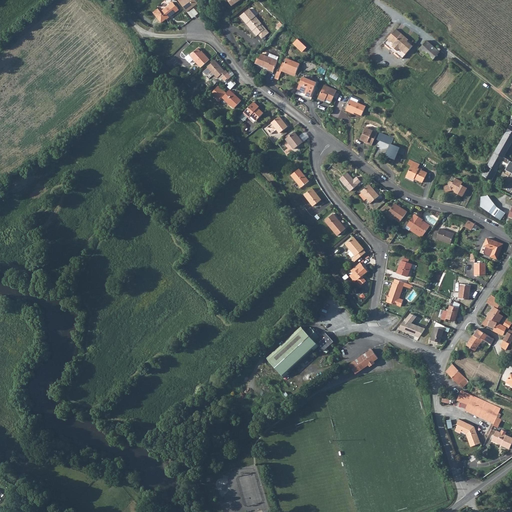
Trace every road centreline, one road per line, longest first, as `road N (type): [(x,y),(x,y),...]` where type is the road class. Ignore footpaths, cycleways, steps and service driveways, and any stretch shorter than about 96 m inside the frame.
road 1 (track): [(137,28),(218,131),(288,202),(374,324)]
road 2 (residential): [(328,139),(317,166),(325,186),(380,253),(374,324),(444,358)]
road 3 (residential): [(328,139),(401,192),(511,237)]
road 4 (residential): [(193,29),(328,139)]
road 5 (track): [(376,0),(499,91)]
road 6 (residential): [(467,498),(437,412),(444,358)]
road 7 (residential): [(444,358),(511,256)]
